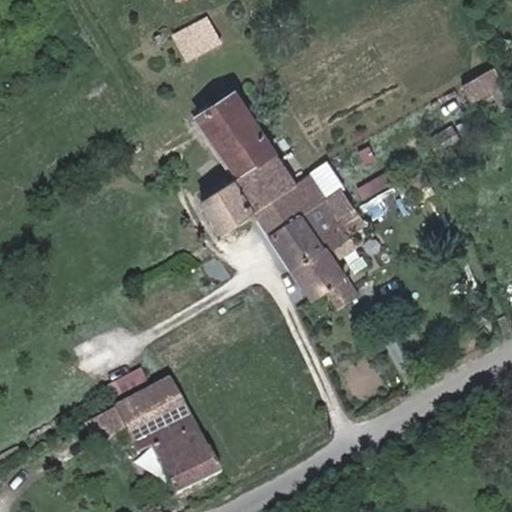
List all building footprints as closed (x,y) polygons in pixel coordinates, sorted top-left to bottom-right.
[(174,33),(188,60),(225,41),(210,14),(174,33)] [(471,101),(504,84),(496,68),(462,85),(471,101)] [(232,177),(271,153),(229,87),(191,111),(232,177)] [(250,210),(290,185),(271,153),(232,177),(196,200),(216,231),(250,210)] [(309,174),(290,185),(250,210),(306,300),(346,275),(331,252),(356,237),(343,217),(353,210),(338,186),(322,195),(309,174)] [(173,493),(220,469),(207,444),(204,446),(169,377),(93,416),(103,436),(122,426),(136,452),(148,445),(173,493)]
